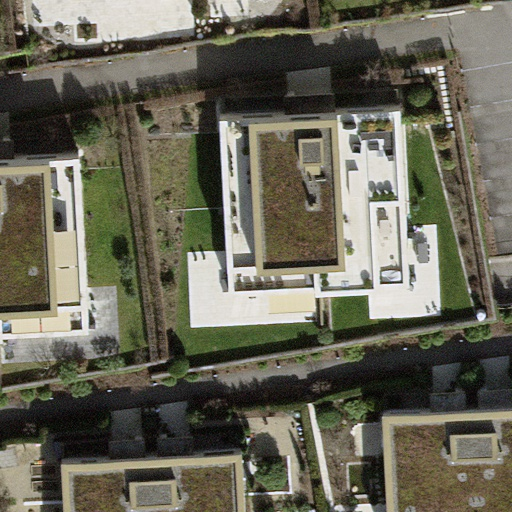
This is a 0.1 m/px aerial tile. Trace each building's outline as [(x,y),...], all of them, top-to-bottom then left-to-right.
[(402,97),(224,106),(233,297),(411,288),(402,97)] [(81,145),(0,148),(0,336),(90,333),(81,145)] [(91,331),(122,329),(120,289),(90,290),(91,331)] [(511,511),(511,394),(472,396),(477,511),(511,511)] [(477,511),(472,396),(380,400),(385,511),(477,511)] [(244,511),(242,442),(155,446),(158,511),(244,511)] [(158,511),(155,446),(63,450),(65,511),(158,511)]
